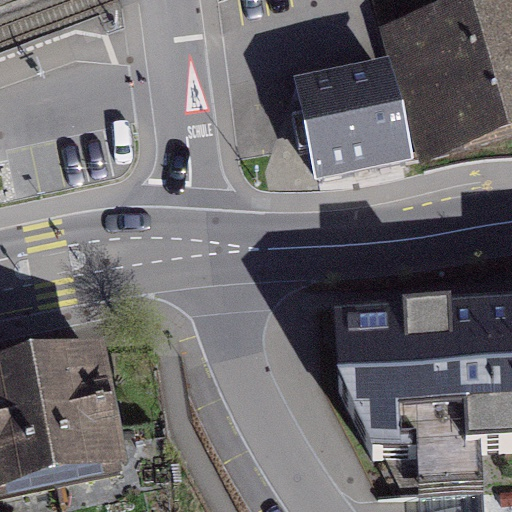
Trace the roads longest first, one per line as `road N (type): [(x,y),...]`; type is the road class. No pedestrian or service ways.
road 1 (tertiary): [(511,226),(384,247),(214,248)]
road 2 (residential): [(214,248),(254,398),(316,511)]
road 3 (residential): [(173,0),(175,57),(214,248)]
road 4 (tertiary): [(214,248),(0,275)]
